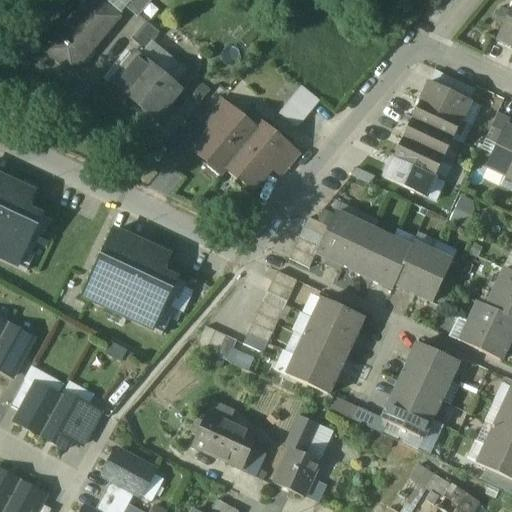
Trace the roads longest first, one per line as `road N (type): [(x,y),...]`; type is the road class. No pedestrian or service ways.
road 1 (residential): [(511,372),(251,255)]
road 2 (residential): [(0,134),(251,255)]
road 3 (residential): [(251,255),(425,49)]
